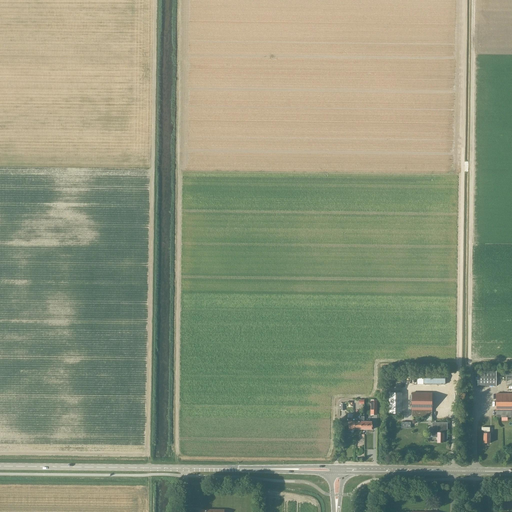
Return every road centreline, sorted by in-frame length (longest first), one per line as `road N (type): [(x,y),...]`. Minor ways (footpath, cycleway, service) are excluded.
road 1 (secondary): [(264,469),(0,466)]
road 2 (primary): [(511,470),(337,466)]
road 3 (primary): [(343,472),(511,473)]
